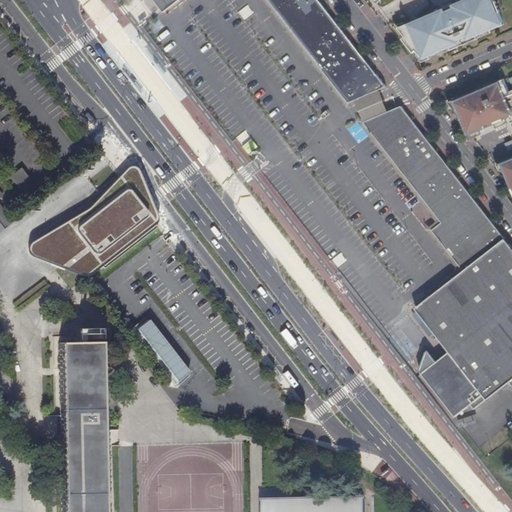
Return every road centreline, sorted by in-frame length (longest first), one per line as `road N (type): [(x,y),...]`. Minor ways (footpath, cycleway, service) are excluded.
road 1 (primary): [(466,511),(283,294),(63,0)]
road 2 (primary): [(40,9),(338,396),(439,511)]
road 3 (residential): [(410,87),(511,216)]
